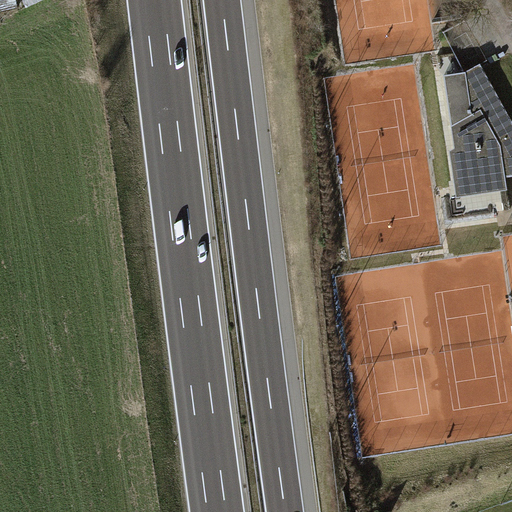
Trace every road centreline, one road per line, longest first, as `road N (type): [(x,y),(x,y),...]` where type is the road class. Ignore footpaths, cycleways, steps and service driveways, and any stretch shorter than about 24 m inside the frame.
road 1 (motorway): [(286,511),(223,0)]
road 2 (motorway): [(154,0),(217,511)]
